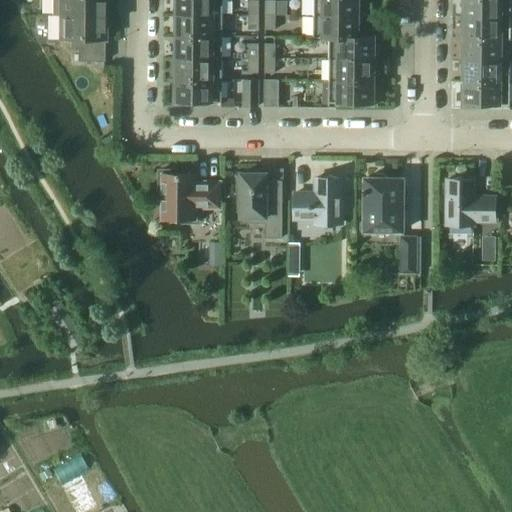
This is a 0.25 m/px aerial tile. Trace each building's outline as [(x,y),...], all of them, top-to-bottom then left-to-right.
[(51,0),(52,15),(59,15),(107,15),(106,0),(51,0)] [(175,1),(175,14),(213,14),(213,13),(222,13),(222,0),(177,0),(178,1),(175,1)] [(248,0),(248,15),(258,15),(259,0),(248,0)] [(265,0),(265,15),(275,15),(275,0),(265,0)] [(313,0),(313,15),(360,15),(360,3),(358,3),(358,0),(313,0)] [(510,0),(465,0),(466,3),(463,3),(463,16),(511,17),(510,0)] [(178,27),(177,35),(213,36),(213,37),(222,37),(222,13),(213,13),(213,14),(175,14),(175,27),(178,27)] [(59,15),(59,39),(60,39),(60,38),(70,38),(70,48),(77,48),(77,61),(104,61),(104,30),(106,30),(107,15),(59,15)] [(258,15),(248,15),(248,29),(258,29),(258,15)] [(275,15),(265,15),(265,29),(275,29),(275,15)] [(314,37),(329,37),(358,37),(358,36),(358,28),(360,28),(360,15),(313,15),(313,39),(314,39),(314,37)] [(511,17),(463,16),(463,29),(466,29),(465,38),(501,38),(511,39),(511,17)] [(175,44),(175,57),(212,57),(222,57),(222,37),(213,37),(213,36),(177,35),(177,44),(175,44)] [(329,37),(329,59),(376,59),(376,46),(374,46),(374,35),(372,35),(372,37),(358,36),(358,37),(329,37)] [(501,38),(465,38),(465,47),(463,47),(463,60),(501,60),(501,38)] [(248,43),(248,58),(258,58),(258,43),(248,43)] [(264,43),(264,58),(274,58),(275,43),(264,43)] [(177,70),(177,79),(222,79),(222,57),(212,57),(175,57),(175,70),(177,70)] [(258,58),(248,58),(248,73),(258,73),(258,58)] [(274,58),(264,58),(264,73),(274,73),(274,58)] [(329,59),(328,80),(373,81),(374,71),(376,72),(376,59),(329,59)] [(501,60),(463,60),(463,72),(465,72),(465,81),(510,82),(510,60),(501,60)] [(222,79),(177,79),(177,87),(174,87),(174,103),(188,103),(188,101),(220,101),(220,104),(222,104),(222,79)] [(244,106),(258,106),(258,79),(244,79),(244,106)] [(264,79),(264,106),(278,106),(278,79),(264,79)] [(373,81),(328,80),(328,105),(330,105),(330,102),(362,103),(362,105),(376,105),(376,89),(373,89),(373,81)] [(462,90),(462,102),(510,102),(510,82),(465,81),(465,90),(462,90)] [(110,133),(98,140),(105,151),(116,143),(110,133)] [(159,190),(163,190),(163,218),(183,218),(183,222),(199,222),(199,207),(219,207),(220,183),(202,183),(195,183),(196,175),(176,174),(176,170),(160,170),(159,190)] [(237,187),(237,202),(241,202),(241,223),(265,223),(265,237),(282,238),(282,180),(267,180),(267,173),(260,173),(258,173),(241,173),(241,187),(237,187)] [(365,193),(365,219),(360,223),(360,230),(364,234),(372,234),(376,230),(403,230),(403,178),(387,178),(383,174),(375,174),(372,178),(365,178),(365,189),(364,189),(364,193),(365,193)] [(294,218),(315,218),(315,223),(341,223),(341,214),(344,214),(344,198),(342,198),(342,178),(339,178),(329,175),(328,178),(316,177),(316,193),(294,193),(294,218)] [(473,200),(474,179),(461,179),(460,176),(450,179),(448,179),(447,199),(445,199),(445,215),(447,215),(447,225),(473,225),(473,220),(495,220),(495,197),(478,197),(478,200),(473,200)] [(400,271),(416,271),(416,237),(400,236),(400,271)] [(482,261),(496,261),(496,237),(482,237),(482,261)] [(299,242),(289,242),(289,254),(299,254),(299,242)] [(49,310),(71,348),(83,341),(61,303),(49,310)] [(49,429),(56,428),(55,420),(47,421),(49,429)] [(42,481),(51,476),(47,469),(38,475),(42,481)]
